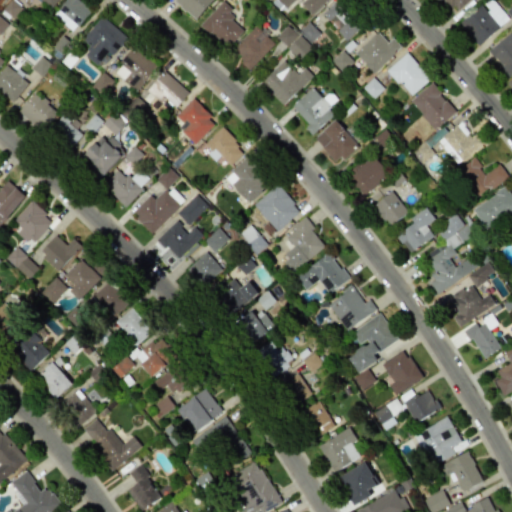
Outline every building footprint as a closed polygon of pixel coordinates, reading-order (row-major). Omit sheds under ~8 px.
[(56,0),(40,0),(50,8),(56,0)] [(64,0),(52,15),(71,32),(90,9),(79,0),(64,0)] [(173,0),(194,19),(212,0),(173,0)] [(222,0),(200,24),(226,48),(242,30),(228,17),(233,10),(222,0)] [(304,0),(300,4),(311,15),(326,0),(304,0)] [(345,40),(364,22),(343,0),(335,0),(321,14),(345,40)] [(436,0),(438,2),(440,0),(444,0),(455,12),(467,0),(436,0)] [(508,19),(492,0),(488,0),(481,6),(480,5),(458,22),(476,45),(508,19)] [(81,40),(89,45),(82,55),(96,65),(106,51),(112,55),(126,36),(99,16),(81,40)] [(319,33),(307,22),(299,31),(311,42),(319,33)] [(238,42),(257,62),(274,45),(255,25),(238,42)] [(310,48),(288,25),(276,35),(299,59),(310,48)] [(386,42),(376,31),(354,52),(372,72),(400,46),(391,37),(386,42)] [(511,34),(509,31),(486,51),(508,76),(511,72),(511,34)] [(156,65),(133,46),(113,72),(136,90),(156,65)] [(429,78),(405,52),(386,70),(409,96),(429,78)] [(282,104),(312,75),(303,66),(296,73),(287,63),(264,85),(282,104)] [(27,83),(6,64),(0,70),(0,92),(10,102),(27,83)] [(161,104),(165,100),(174,108),(188,93),(164,70),(146,89),(161,104)] [(92,85),(102,94),(113,81),(103,72),(92,85)] [(374,98),(383,88),(371,78),(362,88),(374,98)] [(409,101),(434,129),(455,110),(430,82),(409,101)] [(330,93),(323,99),(312,86),(289,106),(312,132),(331,115),(327,110),(337,101),(330,93)] [(42,130),(57,110),(33,91),(17,112),(42,130)] [(192,98),(176,114),(186,125),(181,130),(193,143),(215,123),(192,98)] [(103,124),(114,135),(125,124),(114,113),(103,124)] [(82,132),(60,116),(49,131),(71,147),(82,132)] [(336,163),(357,144),(333,119),(313,138),(336,163)] [(466,136),(456,125),(443,137),(460,157),(465,154),(467,156),(483,141),(473,130),(466,136)] [(201,147),(224,169),(242,149),(220,127),(201,147)] [(106,132),(82,157),(101,175),(121,154),(115,148),(119,144),(106,132)] [(389,172),(370,153),(346,175),(365,195),(389,172)] [(250,202),(271,179),(246,155),(225,179),(250,202)] [(498,163),(484,173),(473,158),(457,169),(477,197),(507,176),(498,163)] [(148,180),(137,170),(129,179),(117,169),(102,185),(124,206),(148,180)] [(0,185),(0,226),(24,194),(4,180),(0,185)] [(276,231),(299,210),(275,184),(252,205),(276,231)] [(150,233),(184,201),(169,185),(154,200),(149,194),(130,212),(150,233)] [(471,207),(488,235),(511,220),(511,198),(505,187),(471,207)] [(389,226),(407,212),(391,190),(372,205),(389,226)] [(207,206),(196,195),(176,213),(188,225),(207,206)] [(52,221),(30,200),(12,220),(20,227),(16,232),(31,245),(52,221)] [(433,235),(425,224),(432,218),(423,205),(407,217),(412,224),(396,236),(409,253),(433,235)] [(292,270),(325,246),(304,218),(283,234),(292,246),(280,255),(292,270)] [(156,238),(176,259),(201,235),(193,226),(186,232),(175,220),(156,238)] [(254,252),(265,245),(251,226),(241,232),(254,252)] [(213,252),(228,239),(218,228),(204,241),(213,252)] [(38,252),(58,271),(81,246),(72,238),(65,245),(55,234),(38,252)] [(449,244),(425,259),(433,271),(425,276),(436,293),(477,267),(470,256),(454,267),(447,258),(454,253),(449,244)] [(28,279),(38,268),(15,247),(5,258),(28,279)] [(220,269),(205,251),(187,268),(203,285),(220,269)] [(348,279),(329,252),(294,276),(304,289),(318,280),(327,293),(348,279)] [(74,285),(69,290),(78,300),(100,278),(81,258),(64,275),(74,285)] [(474,287),(494,273),(487,262),(467,276),(474,287)] [(51,303),(66,289),(55,277),(40,292),(51,303)] [(247,280),(239,287),(231,277),(216,291),(234,312),(257,292),(247,280)] [(92,294),(113,316),(129,300),(109,279),(92,294)] [(459,326),(494,303),(487,294),(479,299),(470,283),(443,300),(459,326)] [(344,330),(376,310),(368,298),(362,303),(351,286),(326,302),(344,330)] [(0,332),(3,335),(19,318),(2,303),(0,305),(0,332)] [(152,329),(131,307),(114,323),(135,345),(152,329)] [(273,327),(259,307),(239,320),(253,341),(273,327)] [(396,339),(379,313),(350,331),(359,346),(345,355),(356,373),(376,360),(373,354),(396,339)] [(463,331),(475,324),(477,328),(484,323),(499,347),(484,358),(471,338),(468,340),(463,331)] [(28,371),(49,352),(30,332),(10,351),(28,371)] [(132,354),(149,376),(175,356),(157,335),(132,354)] [(293,360),(280,344),(273,350),(268,342),(259,349),(277,372),(293,360)] [(501,395),(511,389),(511,346),(503,351),(509,362),(495,370),(499,377),(494,380),(501,395)] [(381,364),(392,382),(388,385),(394,394),(421,378),(403,349),(381,364)] [(302,361),(309,372),(322,363),(314,353),(302,361)] [(36,375),(54,397),(71,383),(52,361),(36,375)] [(171,394),(188,382),(176,364),(152,380),(158,390),(165,385),(171,394)] [(353,377),(361,389),(374,380),(366,368),(353,377)] [(282,380),(295,402),(310,394),(297,372),(282,380)] [(176,409),(194,433),(222,411),(203,387),(176,409)] [(403,402),(414,422),(439,408),(427,388),(403,402)] [(59,406),(80,425),(96,408),(74,389),(59,406)] [(334,425),(317,400),(301,411),(317,436),(334,425)] [(395,422),(385,406),(373,413),(384,430),(395,422)] [(120,445),(96,416),(80,429),(112,469),(140,446),(132,435),(120,445)] [(250,453),(226,416),(190,439),(201,455),(221,443),(234,463),(250,453)] [(455,453),(451,445),(459,440),(446,416),(414,434),(432,466),(455,453)] [(359,457),(351,442),(355,440),(349,427),(318,444),(332,471),(359,457)] [(0,482),(25,459),(0,429),(0,482)] [(455,479),(461,491),(481,481),(467,451),(440,464),(448,482),(455,479)] [(239,511),(264,511),(280,503),(256,460),(229,475),(247,507),(239,511)] [(371,495),(368,489),(376,485),(364,462),(338,476),(353,505),(371,495)] [(128,472),(136,483),(126,490),(140,511),(161,496),(139,465),(128,472)] [(51,511),(60,506),(47,486),(39,491),(25,470),(10,481),(24,502),(8,511),(51,511)] [(402,511),(409,509),(402,495),(398,498),(394,490),(356,508),(357,511),(402,511)] [(429,511),(432,511),(449,504),(442,490),(423,499),(429,511)] [(495,511),(488,496),(464,508),(460,501),(446,508),(447,511),(495,511)] [(178,511),(173,502),(153,511),(178,511)]
